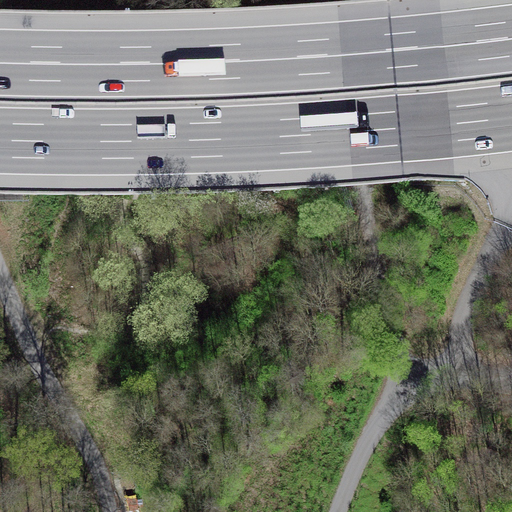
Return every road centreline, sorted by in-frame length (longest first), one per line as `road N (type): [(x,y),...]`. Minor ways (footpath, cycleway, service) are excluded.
road 1 (motorway): [(0,141),(309,136),(511,117)]
road 2 (motorway): [(511,38),(305,57),(0,62)]
road 3 (track): [(362,0),(357,63),(371,224),(391,326),(417,365)]
